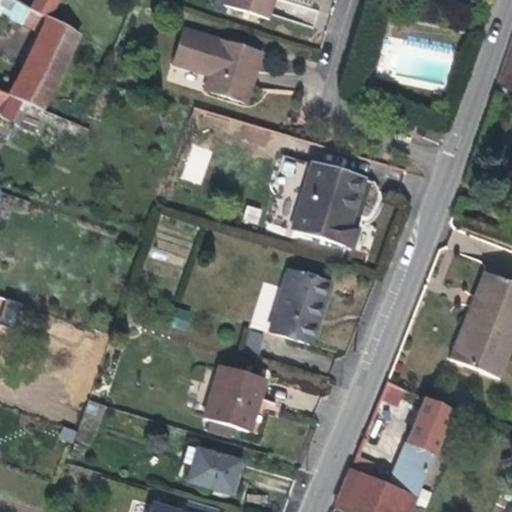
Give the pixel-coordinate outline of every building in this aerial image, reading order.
[(0,0),(0,10),(22,24),(31,9),(30,9),(30,8),(16,0),(0,0)] [(34,0),(30,8),(30,9),(31,9),(48,20),(59,0),(34,0)] [(226,0),(225,6),(268,19),(273,0),(226,0)] [(48,20),(31,9),(22,24),(43,36),(50,21),(48,20)] [(79,37),(50,21),(43,36),(12,98),(42,111),(79,37)] [(255,77),(262,54),(184,30),(173,65),(209,76),(204,91),(246,104),(255,77)] [(0,92),(0,111),(1,113),(9,96),(0,92)] [(441,135),(427,129),(423,138),(437,144),(441,135)] [(191,144),(180,178),(201,185),(212,150),(191,144)] [(357,230),(348,227),(352,213),(363,179),(311,164),(291,231),(351,249),(357,230)] [(269,332),(310,345),(319,316),(329,284),(288,272),(269,332)] [(498,379),(511,343),(511,284),(482,273),(466,314),(448,360),(498,379)] [(268,314),(277,286),(264,282),(254,309),(268,314)] [(187,331),(191,312),(174,308),(170,327),(187,331)] [(243,352),(257,356),(263,335),(249,331),(243,352)] [(255,410),(264,381),(220,367),(204,420),(209,421),(233,428),(248,433),(255,410)] [(104,406),(88,400),(77,430),(93,436),(104,406)] [(405,445),(433,456),(452,411),(424,400),(414,423),(405,445)] [(206,432),(229,439),(233,428),(209,421),(206,432)] [(90,445),(93,436),(77,430),(74,440),(90,445)] [(405,445),(388,486),(416,498),(433,456),(405,445)] [(182,464),(192,466),(197,450),(187,447),(182,464)] [(239,463),(197,450),(192,466),(187,481),(230,494),(234,480),(239,463)] [(409,511),(416,498),(388,486),(349,470),(333,509),(339,511),(409,511)]
